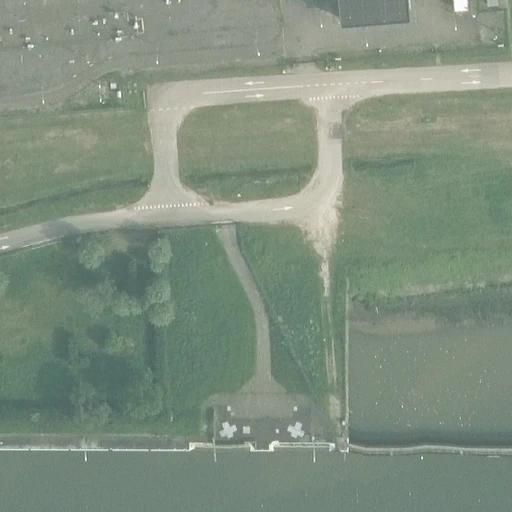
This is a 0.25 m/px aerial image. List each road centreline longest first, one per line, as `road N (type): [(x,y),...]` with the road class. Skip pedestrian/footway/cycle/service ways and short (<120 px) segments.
road 1 (unclassified): [(168,213),(296,206),(318,196),(330,182),(329,83)]
road 2 (unclassified): [(329,83),(174,102),(167,119),(168,213)]
road 3 (unclassified): [(329,83),(511,73)]
road 4 (unclassified): [(0,242),(168,213)]
